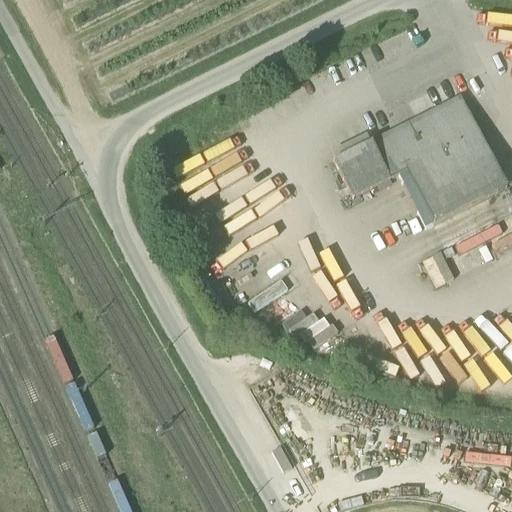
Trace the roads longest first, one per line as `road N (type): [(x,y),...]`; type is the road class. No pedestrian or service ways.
road 1 (unclassified): [(77,145),(276,511)]
road 2 (unclassified): [(370,0),(77,145)]
road 3 (unclassified): [(0,17),(77,145)]
